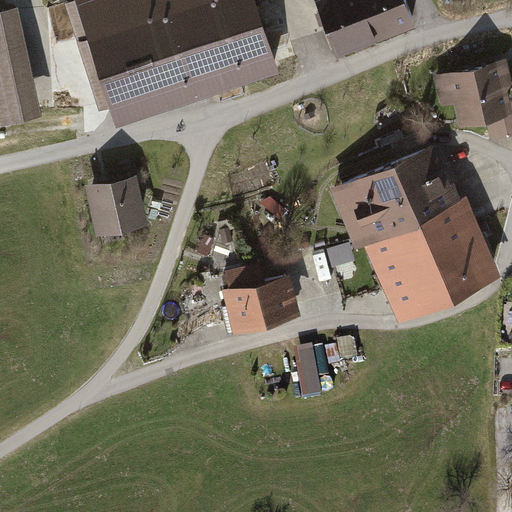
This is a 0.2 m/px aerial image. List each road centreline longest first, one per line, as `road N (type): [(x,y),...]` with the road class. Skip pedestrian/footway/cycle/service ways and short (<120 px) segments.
road 1 (track): [(0,167),(229,114),(437,37),(511,22)]
road 2 (track): [(28,0),(93,107),(104,143)]
